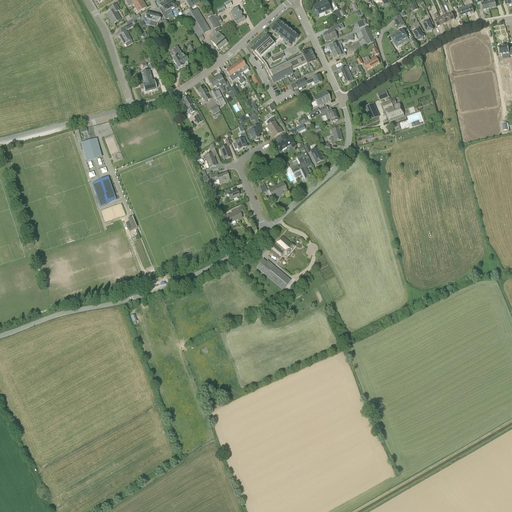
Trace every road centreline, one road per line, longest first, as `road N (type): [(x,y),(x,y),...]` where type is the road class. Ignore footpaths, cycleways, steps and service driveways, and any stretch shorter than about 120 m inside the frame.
road 1 (unclassified): [(131,107),(172,95),(290,0)]
road 2 (residential): [(340,100),(449,34),(511,18)]
road 3 (residential): [(265,232),(345,153),(349,130),(340,100)]
road 4 (residential): [(131,298),(228,258),(265,232)]
road 5 (unclassified): [(0,335),(131,298)]
road 6 (unclassified): [(0,140),(131,107)]
